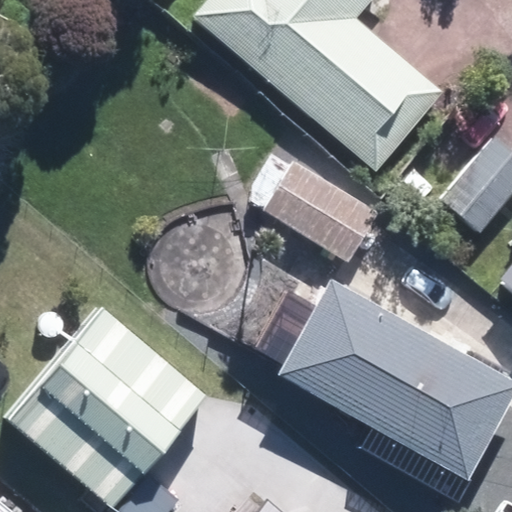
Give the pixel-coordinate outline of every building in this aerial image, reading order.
[(206,0),(191,18),(373,174),(441,94),(355,21),(373,0),(206,0)] [(440,205),(477,237),(511,193),(511,157),(492,141),(440,205)] [(264,215),(347,265),(377,216),(293,166),(291,170),(270,158),(246,199),(266,211),(264,215)] [(511,266),(498,283),(511,294),(511,266)] [(357,450),(454,505),(511,402),(511,387),(330,284),(278,378),(368,430),(357,450)] [(117,511),(210,400),(105,314),(10,430),(111,511),(117,511)]
